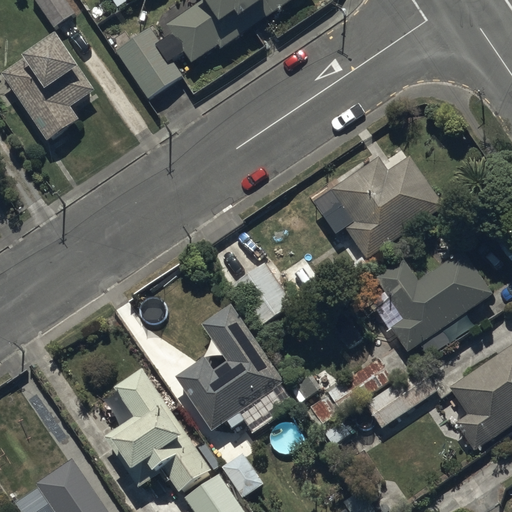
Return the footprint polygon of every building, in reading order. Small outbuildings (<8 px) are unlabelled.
[(66,0),(36,0),(55,28),(76,15),(66,0)] [(153,28),(117,52),(150,101),(186,77),(175,62),(188,53),(195,64),(221,46),(225,52),(257,30),(251,22),(278,3),(283,11),(299,0),(204,0),(206,2),(169,26),(175,35),(163,43),(153,28)] [(62,35),(4,73),(51,144),(84,121),(76,109),(100,93),(62,35)] [(392,170),(384,159),(334,192),(351,217),(344,221),(372,262),(450,210),(414,156),(392,170)] [(297,305),(243,226),(207,251),(261,330),(297,305)] [(412,352),(497,294),(468,252),(422,284),(404,258),(377,277),(407,320),(395,328),(412,352)] [(289,383),(235,305),(205,326),(220,348),(179,376),(217,431),(231,422),(237,432),(250,423),(244,414),(289,383)] [(478,452),(511,428),(511,349),(455,389),(473,416),(459,425),(478,452)] [(395,381),(381,359),(309,409),(324,432),(346,418),(356,435),(375,423),(362,402),(395,381)] [(443,392),(427,367),(369,405),(385,429),(443,392)] [(192,439),(145,370),(118,388),(138,418),(108,438),(143,491),(169,473),(184,495),(225,467),(202,433),(192,439)] [(267,485),(247,455),(227,468),(246,498),(267,485)] [(111,511),(76,461),(74,458),(38,484),(57,511),(111,511)] [(248,511),(223,476),(186,501),(193,511),(248,511)] [(374,511),(366,500),(350,511),(351,511),(374,511)]
